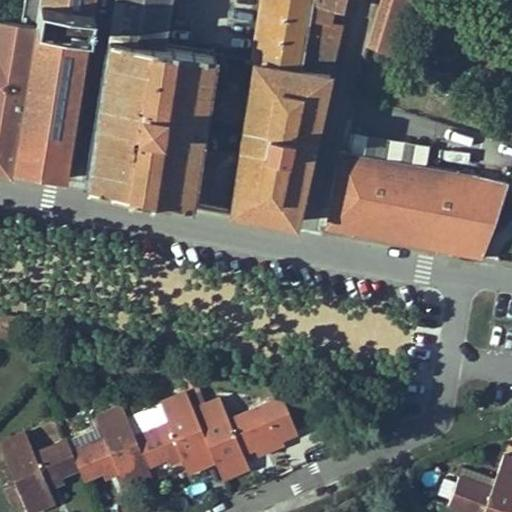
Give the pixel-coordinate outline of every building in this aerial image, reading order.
[(28,0),(23,36),(19,57),(7,132),(0,175),(0,181),(67,194),(95,0),(28,0)] [(177,0),(167,78),(122,71),(124,59),(95,54),(73,196),(283,236),(321,76),(289,69),(293,50),(296,30),(301,0),(177,0)] [(167,78),(177,0),(102,0),(95,54),(124,59),(122,71),(167,78)] [(301,0),(296,30),(318,34),(321,20),(333,21),(335,0),(301,0)] [(404,0),(371,0),(372,1),(376,3),(362,55),(386,65),(404,0)] [(296,30),(293,50),(326,57),(330,37),(318,34),(296,30)] [(0,84),(8,34),(0,32),(0,84)] [(0,175),(7,132),(19,57),(23,36),(8,34),(0,84),(0,175)] [(293,50),(289,69),(321,76),(326,57),(293,50)] [(511,116),(508,115),(499,142),(511,148),(511,116)] [(373,128),(345,121),(336,154),(353,159),(356,149),(367,152),(373,128)] [(499,191),(462,183),(407,177),(333,165),(326,189),(351,195),(343,230),(337,229),(336,233),(343,234),(340,246),(473,272),(499,191)] [(333,232),(336,233),(337,229),(343,230),(351,195),(326,189),(318,217),(335,221),(333,232)] [(335,221),(318,217),(312,241),(331,245),(336,233),(333,232),(335,221)] [(343,234),(336,233),(331,245),(340,246),(343,234)] [(12,323),(0,320),(0,327),(11,329),(12,323)] [(11,329),(0,327),(0,341),(8,343),(11,329)] [(228,402),(198,416),(223,471),(230,487),(259,474),(251,457),(284,442),(282,437),(297,430),(284,402),(275,397),(234,416),(228,402)] [(223,471),(198,416),(190,398),(163,409),(175,436),(144,450),(156,477),(187,463),(196,483),(223,471)] [(150,502),(165,495),(156,477),(144,450),(124,407),(99,419),(110,443),(74,460),(82,477),(87,487),(124,469),(135,493),(143,489),(150,502)] [(74,460),(65,442),(38,452),(28,434),(3,445),(32,511),(52,511),(62,508),(54,489),(82,477),(74,460)] [(511,511),(511,469),(506,467),(491,504),(461,492),(453,511),(511,511)] [(14,480),(3,482),(8,505),(19,503),(14,480)]
